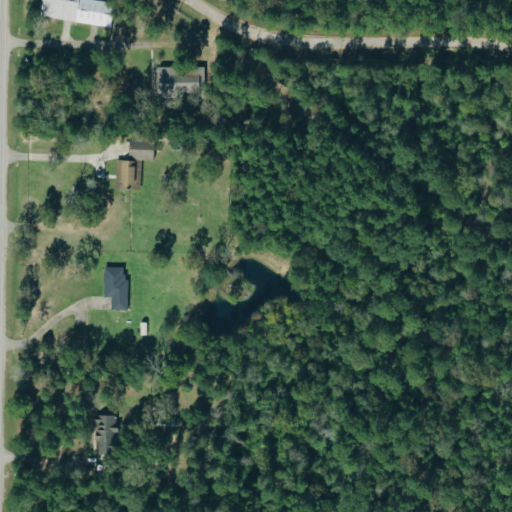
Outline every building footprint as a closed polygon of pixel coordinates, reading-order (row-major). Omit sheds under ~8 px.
[(115,28),(119,3),(99,0),(47,0),(45,16),(115,28)] [(160,68),(161,95),(205,94),(205,67),(160,68)] [(133,160),(159,159),(158,140),(132,141),(133,160)] [(118,160),(117,189),(141,189),(141,160),(118,160)] [(129,310),(130,268),(107,267),(106,297),(113,297),(113,310),(129,310)] [(99,465),(121,465),(120,415),(98,416),(99,465)]
